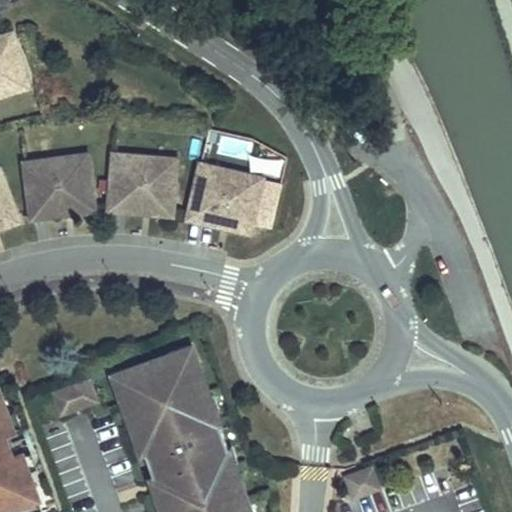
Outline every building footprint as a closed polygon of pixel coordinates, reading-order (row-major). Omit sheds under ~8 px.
[(0,95),(10,92),(7,83),(25,78),(14,39),(0,42),(0,95)] [(25,78),(7,83),(10,92),(28,87),(25,78)] [(88,155),(70,158),(71,168),(89,165),(88,155)] [(159,159),(114,155),(110,210),(144,213),(144,208),(173,210),(176,170),(158,169),(159,159)] [(70,158),(25,163),(33,219),(66,215),(65,210),(94,206),(89,165),(71,168),(70,158)] [(177,160),(159,159),(158,169),(176,170),(177,160)] [(245,175),(201,165),(189,219),(222,226),(223,221),(251,228),(260,188),(243,184),(245,175)] [(262,179),(245,175),(243,184),(260,188),(262,179)] [(0,224),(17,219),(4,180),(0,181),(0,224)] [(94,206),(65,210),(66,215),(95,211),(94,206)] [(17,219),(0,224),(0,229),(18,223),(17,219)] [(251,228),(223,221),(222,226),(250,232),(251,228)] [(185,352),(190,366),(198,362),(193,349),(185,352)] [(248,511),(243,498),(238,499),(235,489),(239,487),(232,468),(228,469),(224,461),(233,457),(215,410),(207,413),(203,403),(208,401),(195,364),(190,366),(185,353),(122,376),(127,389),(122,390),(135,427),(140,426),(144,436),(139,438),(152,474),(157,472),(165,492),(160,494),(166,511),(171,511),(172,511),(171,511),(248,511)] [(127,389),(122,376),(122,375),(113,378),(118,392),(122,390),(127,389)] [(90,381),(54,393),(62,414),(97,402),(90,381)] [(0,511),(38,511),(43,511),(22,453),(12,457),(10,451),(12,451),(9,443),(7,444),(5,438),(15,435),(0,393),(0,511)] [(372,468),(346,477),(354,498),(380,489),(372,468)] [(160,480),(152,483),(156,495),(165,492),(160,480)]
